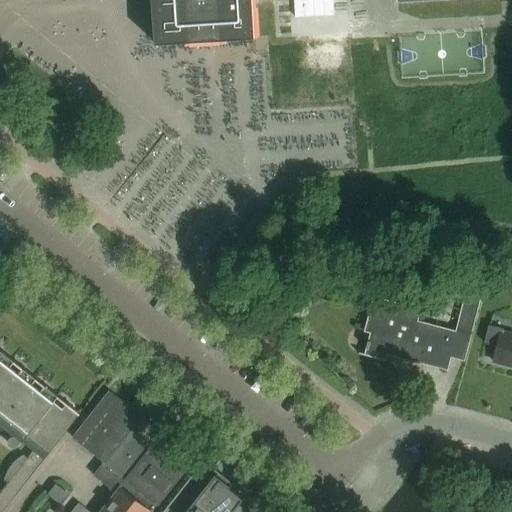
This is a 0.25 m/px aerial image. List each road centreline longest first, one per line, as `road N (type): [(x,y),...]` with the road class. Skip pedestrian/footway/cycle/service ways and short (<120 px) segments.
road 1 (residential): [(342,478),(0,205)]
road 2 (residential): [(342,478),(392,425),(424,419),(511,440)]
